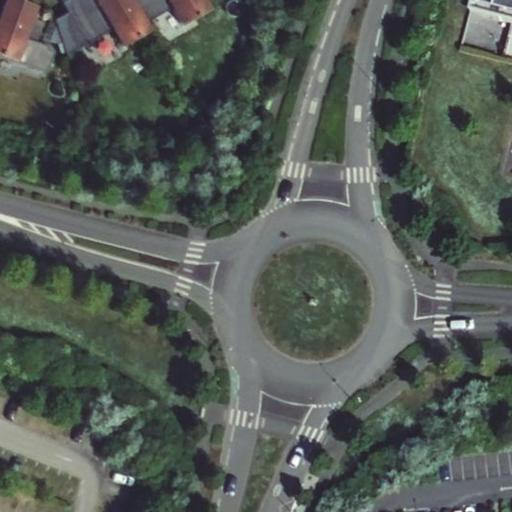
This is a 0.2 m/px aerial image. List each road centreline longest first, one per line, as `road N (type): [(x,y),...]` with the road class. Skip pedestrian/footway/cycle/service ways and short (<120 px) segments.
road 1 (tertiary): [(251,247),(188,252),(0,207)]
road 2 (tertiary): [(0,225),(182,286),(233,322)]
road 3 (tertiary): [(370,242),(356,118),(380,0)]
road 4 (tertiary): [(348,0),(273,229)]
road 5 (tertiary): [(248,352),(247,421),(227,511)]
road 6 (tertiary): [(270,511),(340,379)]
road 7 (residential): [(383,345),(428,326),(511,323)]
road 8 (residential): [(511,297),(433,290),(388,266)]
